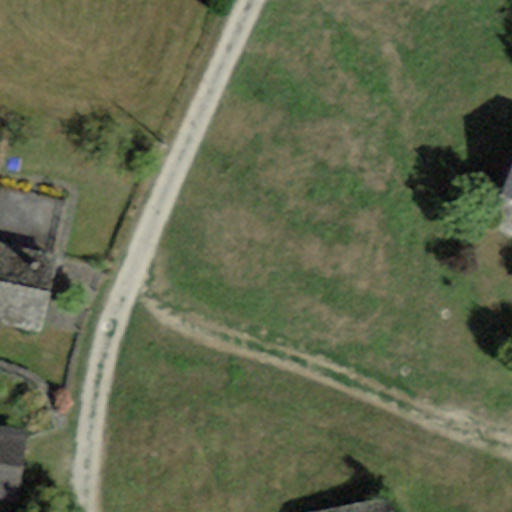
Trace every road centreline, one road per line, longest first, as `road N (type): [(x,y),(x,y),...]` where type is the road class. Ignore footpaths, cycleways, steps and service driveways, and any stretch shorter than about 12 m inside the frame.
road 1 (track): [(81,511),(109,293),(245,0)]
road 2 (unknown): [(511,406),(109,293)]
